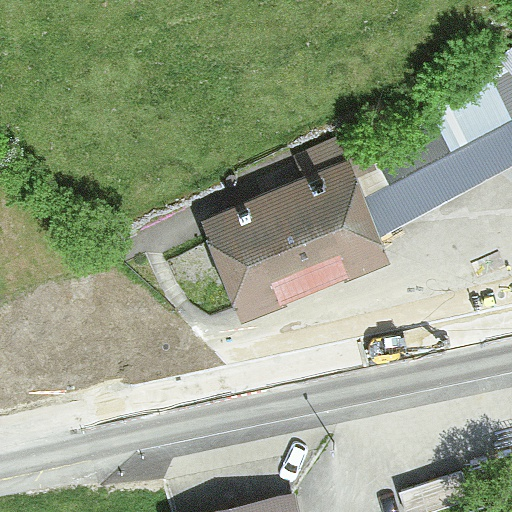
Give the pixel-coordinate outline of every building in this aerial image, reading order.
[(511,42),(497,55),(511,74),(511,42)] [(439,122),(378,152),(410,217),(511,166),(511,104),(490,60),(425,92),(439,122)] [(354,155),(204,216),(244,313),(393,253),(354,155)] [(459,469),(398,489),(405,511),(438,511),(470,502),(459,469)] [(305,511),(300,486),(178,511),(305,511)]
